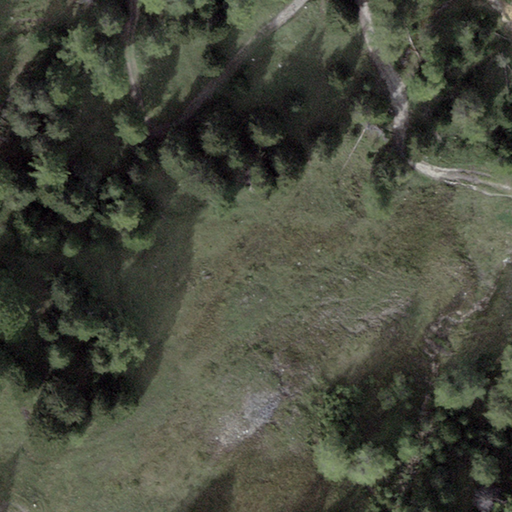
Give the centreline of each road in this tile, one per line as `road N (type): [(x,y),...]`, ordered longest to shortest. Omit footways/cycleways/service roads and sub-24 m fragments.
road 1 (track): [(303,0),(168,129),(144,118),(129,66),(131,0)]
road 2 (track): [(511,193),(403,155),(393,84),(355,0)]
